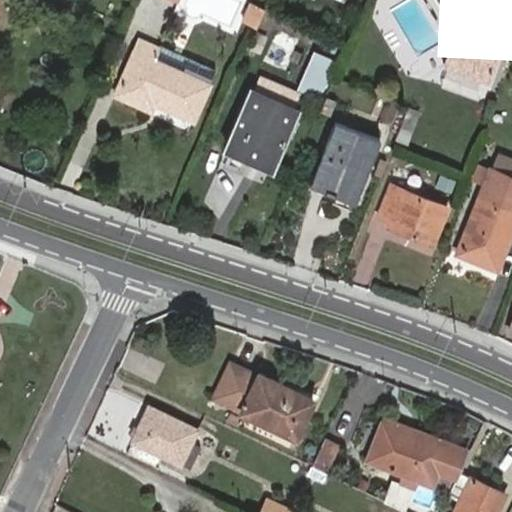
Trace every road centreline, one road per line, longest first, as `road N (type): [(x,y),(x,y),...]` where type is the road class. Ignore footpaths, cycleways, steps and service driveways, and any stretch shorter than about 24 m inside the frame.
road 1 (tertiary): [(511,370),(380,316),(0,190)]
road 2 (tertiary): [(130,273),(366,349),(511,410)]
road 3 (residential): [(19,511),(130,273)]
road 4 (tertiary): [(0,228),(130,273)]
